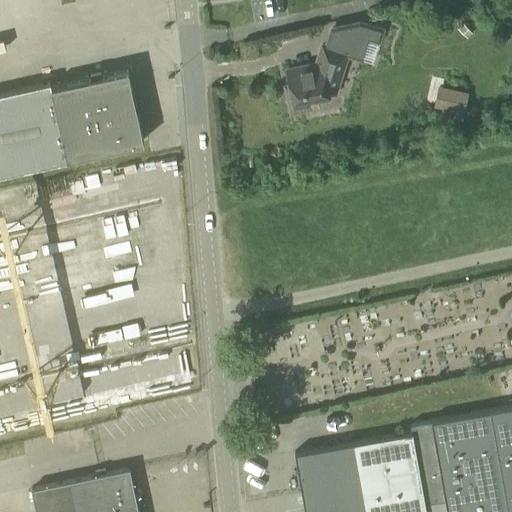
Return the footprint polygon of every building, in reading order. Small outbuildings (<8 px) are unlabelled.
[(308,97),(334,92),(347,52),(358,56),(365,35),(374,38),(379,24),(361,19),(327,26),(322,44),(316,63),(287,69),(290,84),(286,85),(291,111),(310,107),(308,97)] [(144,141),(128,69),(51,86),(50,81),(0,92),(0,174),(67,159),(67,158),(144,141)] [(463,113),(468,92),(438,86),(433,106),(463,113)] [(21,211),(34,208),(31,191),(18,193),(21,211)] [(0,195),(0,215),(11,215),(10,195),(0,195)] [(80,203),(84,215),(106,208),(103,196),(80,203)] [(68,220),(67,203),(50,204),(51,221),(68,220)] [(23,218),(25,230),(43,227),(41,215),(23,218)] [(65,267),(87,264),(84,236),(113,233),(112,222),(60,228),(65,267)] [(42,246),(57,241),(54,232),(39,237),(42,246)] [(0,280),(2,280),(0,272),(0,259),(7,259),(12,284),(33,280),(32,278),(52,274),(47,247),(30,250),(28,238),(4,243),(5,247),(0,248),(0,280)] [(162,257),(143,262),(148,283),(167,278),(162,257)] [(124,274),(121,260),(101,264),(104,278),(124,274)] [(181,357),(183,376),(200,375),(199,356),(181,357)] [(511,511),(511,406),(488,411),(507,511),(511,511)] [(507,511),(488,411),(420,423),(435,511),(507,511)] [(435,511),(420,423),(410,425),(411,432),(353,443),(365,511),(435,511)] [(294,453),(305,511),(365,511),(353,443),(294,453)] [(138,511),(129,469),(32,490),(36,511),(138,511)]
